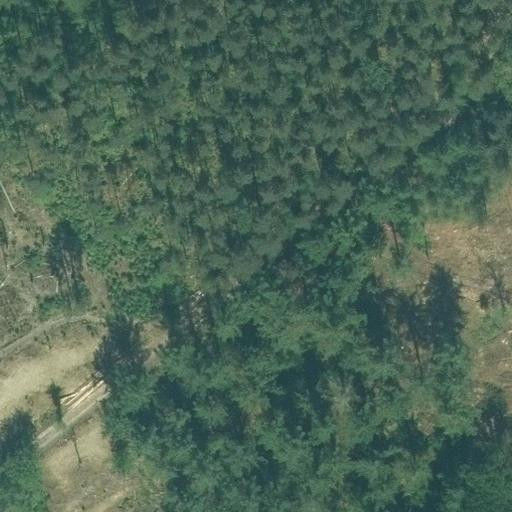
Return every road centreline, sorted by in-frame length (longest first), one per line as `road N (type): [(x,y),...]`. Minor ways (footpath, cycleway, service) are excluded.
road 1 (track): [(197,307),(511,71)]
road 2 (track): [(262,257),(511,429)]
road 3 (track): [(0,459),(197,307)]
